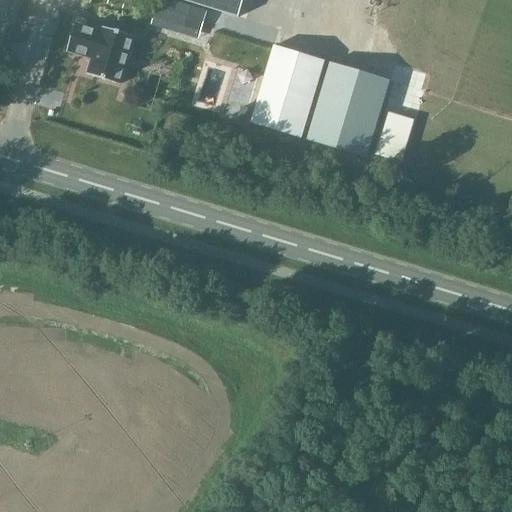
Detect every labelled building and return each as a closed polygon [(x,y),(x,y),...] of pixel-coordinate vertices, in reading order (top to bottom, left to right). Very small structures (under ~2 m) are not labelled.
[(157,0),(152,18),(200,33),(206,11),(168,0),(157,0)] [(243,0),(179,0),(238,18),(243,0)] [(334,0),(332,5),(351,12),(355,0),(334,0)] [(120,85),(134,37),(101,27),(99,31),(75,24),(66,52),(91,59),(87,75),(120,85)] [(301,139),(325,61),(274,45),(250,124),(301,139)] [(364,159),(389,81),(330,63),(305,141),(364,159)] [(245,115),(252,87),(178,68),(171,95),(245,115)]
